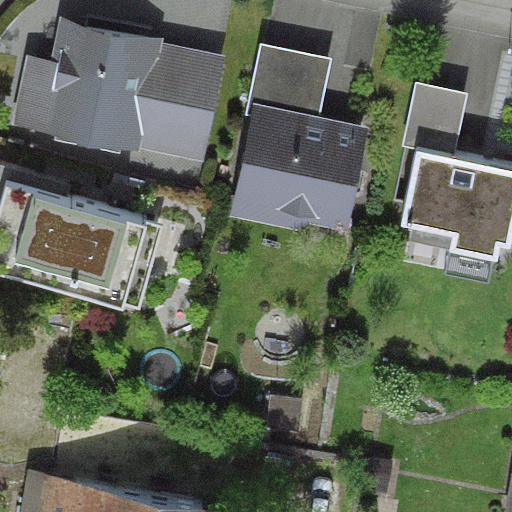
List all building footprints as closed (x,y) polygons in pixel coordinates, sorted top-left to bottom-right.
[(14,117),(196,154),(212,75),(144,61),(148,42),(63,24),(57,56),(43,65),(25,62),(14,117)] [(305,210),(336,217),(354,133),(308,123),(312,103),(282,97),(278,117),(255,112),(240,182),(268,187),(291,220),(305,210)] [(511,157),(425,141),(412,207),(469,218),(466,231),(500,238),(503,224),(511,226),(511,157)] [(67,182),(0,161),(0,270),(123,313),(128,304),(139,310),(163,226),(63,197),(67,182)] [(196,511),(199,501),(27,472),(20,511),(196,511)]
